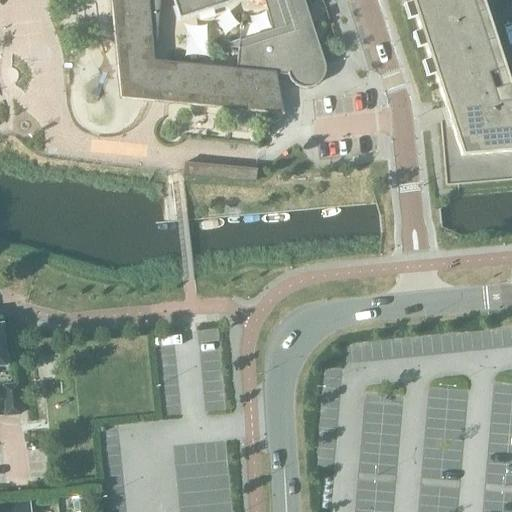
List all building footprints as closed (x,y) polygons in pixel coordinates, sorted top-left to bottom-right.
[(163,104),(259,113),(268,114),(269,114),(271,113),(273,113),(276,111),(277,108),(278,104),(278,101),(276,98),(273,96),(270,95),(269,94),(271,75),(287,77),(288,79),(290,82),(293,85),(295,86),(298,88),(301,89),(305,89),(308,89),(311,88),(315,87),(318,84),(321,82),(323,79),(324,75),(325,72),(325,68),(324,64),(303,0),(109,0),(119,101),(163,104)] [(511,94),(510,95),(509,86),(508,86),(480,0),(410,0),(461,157),(510,153),(511,152),(511,94)] [(0,325),(0,368),(6,368),(5,354),(10,353),(8,339),(4,339),(2,325),(0,325)] [(6,417),(20,415),(17,386),(3,387),(6,417)] [(0,511),(30,511),(30,503),(0,505),(0,511)]
